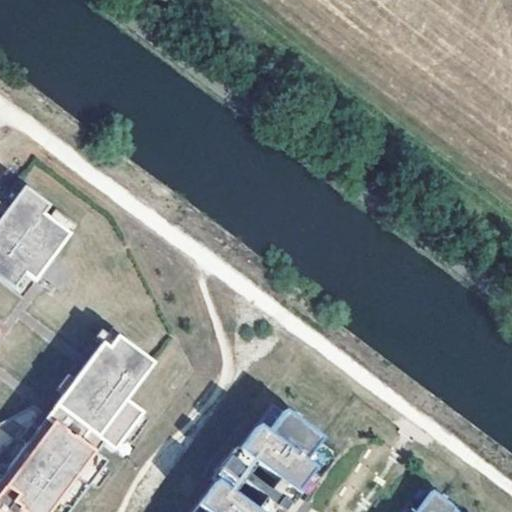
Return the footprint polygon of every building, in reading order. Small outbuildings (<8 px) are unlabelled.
[(0,282),(12,291),(23,276),(32,283),(68,236),(42,216),(48,207),(22,188),(0,217),(0,282)] [(0,511),(66,511),(104,463),(93,455),(101,444),(111,452),(140,414),(123,401),(151,365),(114,338),(106,349),(100,344),(52,408),(59,413),(53,420),(41,411),(32,423),(37,428),(0,477),(0,511)] [(236,454),(292,496),(310,470),(301,463),(318,441),(282,413),(265,436),(255,429),(236,454)] [(221,475),(214,484),(250,511),(279,511),(292,496),(236,454),(229,463),(224,460),(216,471),(221,475)] [(192,511),(250,511),(214,484),(192,511)] [(451,511),(452,510),(429,493),(414,511),(451,511)]
